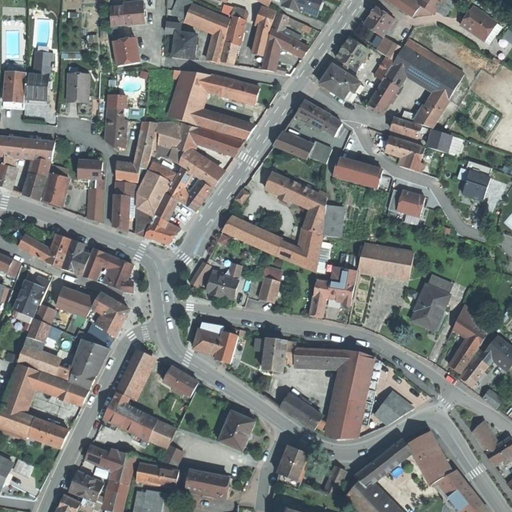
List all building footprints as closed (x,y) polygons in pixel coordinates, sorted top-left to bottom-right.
[(194,0),(193,0),(178,0),(173,13),(186,18),(192,4),(194,0)] [(320,7),(322,0),(285,0),(283,5),(298,11),(299,10),(316,16),(320,7)] [(389,0),(414,17),(421,8),(409,0),(389,0)] [(424,0),(421,5),(424,7),(428,10),(436,15),(439,10),(445,0),(424,0)] [(458,0),(445,0),(439,10),(447,16),(458,0)] [(125,7),(111,8),(113,26),(139,24),(146,23),(144,2),(124,3),(125,7)] [(192,4),(186,18),(195,22),(201,8),(192,4)] [(231,16),(234,8),(224,5),(220,14),(230,19),(231,16)] [(234,8),(231,16),(245,21),(246,21),(249,15),(248,12),(235,7),(234,8)] [(420,21),(428,10),(424,7),(415,17),(420,21)] [(464,25),(487,41),(493,32),(490,30),(496,21),(476,7),(470,16),(466,16),(467,20),(464,25)] [(201,8),(195,22),(215,31),(220,32),(226,18),(201,8)] [(261,17),(258,26),(260,26),(271,30),(277,13),(263,8),(261,17)] [(372,19),(368,25),(385,37),(393,26),(394,24),(396,21),(379,9),(378,9),(373,16),(372,19)] [(283,27),(286,22),(289,17),(279,13),(274,29),(280,33),(283,27)] [(239,46),(245,21),(231,16),(230,19),(231,19),(229,30),(230,30),(227,43),(238,45),(239,46)] [(309,33),(312,27),(289,17),(286,22),(309,33)] [(230,20),(226,18),(220,32),(227,34),(230,20)] [(503,27),(496,21),(490,30),(493,32),(487,41),(491,44),(503,27)] [(176,35),(179,35),(180,26),(167,25),(166,33),(176,35)] [(269,37),(271,30),(260,26),(258,35),(269,37)] [(300,37),(283,27),(280,33),(282,34),(297,42),(300,37)] [(280,33),(274,29),(270,40),(263,70),(275,72),(276,67),(280,46),(276,44),(282,34),(280,33)] [(220,32),(215,31),(208,60),(219,63),(227,34),(220,32)] [(297,42),(282,34),(276,44),(280,46),(302,58),(304,53),(307,48),(297,42)] [(179,35),(176,35),(173,57),(183,58),(194,60),(197,38),(179,35)] [(264,57),(269,37),(258,35),(254,54),(264,57)] [(379,50),(388,56),(396,43),(387,37),(379,50)] [(411,37),(406,46),(440,67),(445,59),(411,37)] [(137,38),(133,39),(127,40),(115,42),(119,66),(141,63),(139,51),(137,38)] [(339,58),(358,71),(372,51),(352,38),(345,48),(339,58)] [(238,45),(227,43),(222,62),(228,63),(233,65),(236,53),(238,45)] [(389,57),(395,61),(404,47),(396,43),(388,56),(389,57)] [(440,67),(406,46),(396,62),(394,64),(409,74),(437,91),(440,93),(443,87),(451,74),(440,67)] [(36,52),(35,65),(49,66),(49,61),(53,61),(53,53),(36,52)] [(396,62),(395,61),(389,57),(377,76),(384,81),(386,78),(394,64),(396,62)] [(401,87),(409,74),(394,64),(386,78),(388,79),(401,87)] [(35,65),(35,74),(49,75),(49,66),(35,65)] [(329,74),(323,83),(346,99),(352,89),(357,92),(363,83),(335,65),(329,74)] [(185,72),(174,70),(173,77),(183,78),(185,72)] [(4,102),(25,104),(25,99),(27,74),(6,72),(4,102)] [(211,76),(185,72),(183,78),(182,81),(207,89),(211,76)] [(35,74),(27,74),(25,99),(37,100),(47,100),(48,89),(48,80),(49,75),(35,74)] [(462,81),(451,74),(443,87),(451,92),(435,112),(440,115),(462,81)] [(68,100),(89,100),(89,75),(78,75),(78,78),(69,78),(68,100)] [(207,89),(206,92),(222,96),(225,79),(211,76),(207,89)] [(225,79),(222,96),(255,105),(258,96),(260,89),(225,79)] [(385,113),(401,87),(388,79),(372,104),(378,108),(385,113)] [(196,126),(200,112),(206,92),(207,89),(182,81),(171,118),(182,121),(196,126)] [(426,108),(435,112),(451,92),(443,87),(440,93),(437,91),(426,108)] [(351,102),(357,92),(352,89),(346,99),(351,102)] [(109,96),(109,107),(124,108),(124,109),(126,109),(127,97),(109,96)] [(303,108),(299,114),(325,130),(333,116),(307,100),(303,108)] [(124,109),(124,108),(109,107),(108,121),(111,121),(110,127),(107,126),(106,141),(112,146),(118,151),(119,151),(119,148),(122,119),(125,120),(124,109)] [(432,127),(440,115),(435,112),(426,108),(422,116),(418,123),(432,127)] [(401,118),(418,123),(422,116),(407,110),(401,118)] [(247,141),(254,129),(200,112),(196,126),(200,127),(201,126),(247,141)] [(340,120),(333,116),(325,130),(336,136),(343,124),(339,121),(340,120)] [(420,138),(423,127),(396,118),(394,123),(392,129),(420,138)] [(125,121),(125,120),(122,119),(119,148),(126,149),(129,121),(125,121)] [(137,145),(140,146),(143,130),(155,132),(157,124),(142,122),(137,145)] [(181,122),(159,122),(158,125),(157,133),(161,134),(158,144),(159,145),(173,149),(181,122)] [(188,169),(193,157),(197,144),(201,129),(182,123),(171,160),(188,169)] [(201,129),(197,144),(205,147),(210,132),(201,129)] [(138,157),(150,159),(152,150),(155,132),(143,130),(140,146),(138,152),(138,157)] [(430,147),(449,152),(453,135),(435,130),(430,147)] [(216,151),(235,158),(239,151),(244,143),(228,138),(220,135),(211,131),(210,132),(205,147),(210,149),(216,151)] [(161,134),(157,133),(155,132),(152,150),(157,151),(159,145),(158,144),(161,134)] [(283,135),(275,147),(310,161),(311,158),(314,149),(283,135)] [(426,149),(392,137),(390,143),(387,152),(404,158),(421,163),(426,149)] [(0,156),(7,157),(7,159),(11,159),(11,158),(14,140),(0,139),(0,156)] [(52,162),(56,144),(42,143),(14,140),(11,158),(16,158),(34,160),(52,162)] [(318,142),(314,149),(311,158),(329,164),(336,150),(318,142)] [(159,145),(157,151),(156,154),(170,159),(173,149),(159,145)] [(141,169),(148,170),(150,159),(138,157),(135,168),(141,169)] [(200,180),(213,189),(218,183),(223,176),(193,157),(188,169),(187,171),(193,175),(200,180)] [(15,168),(16,158),(11,158),(11,159),(7,159),(6,166),(15,168)] [(424,164),(421,163),(404,158),(401,166),(422,172),(424,164)] [(337,164),(334,177),(378,190),(384,171),(340,159),(337,164)] [(47,179),(52,162),(34,160),(30,174),(47,179)] [(102,174),(103,163),(80,162),(79,179),(91,180),(91,184),(105,184),(105,180),(101,180),(101,177),(101,174),(102,174)] [(150,172),(173,183),(177,175),(154,164),(150,172)] [(0,186),(2,187),(10,190),(15,172),(15,168),(6,166),(1,165),(0,169),(0,186)] [(139,183),(141,169),(135,168),(117,165),(117,180),(139,183)] [(56,168),(54,175),(66,178),(68,171),(56,168)] [(168,195),(177,201),(184,190),(186,186),(193,175),(187,171),(183,168),(168,195)] [(492,178),(471,171),(467,182),(468,182),(464,195),(477,199),(484,201),(488,189),(492,178)] [(156,216),(173,183),(150,172),(138,194),(138,212),(137,234),(146,237),(156,216)] [(270,181),(267,189),(302,204),(309,188),(274,172),(270,181)] [(32,198),(40,201),(47,179),(30,174),(24,195),(32,198)] [(66,178),(54,175),(51,174),(44,201),(53,204),(62,207),(69,179),(66,178)] [(182,204),(196,213),(204,201),(213,189),(200,180),(193,190),(190,193),(182,204)] [(116,196),(131,198),(134,198),(136,185),(116,182),(116,190),(116,196)] [(91,184),(90,200),(103,201),(105,184),(91,184)] [(321,193),(309,188),(302,204),(314,209),(321,193)] [(237,199),(244,204),(251,194),(244,189),(237,199)] [(177,201),(182,204),(190,193),(184,190),(177,201)] [(394,190),(389,210),(398,213),(399,212),(421,217),(423,209),(426,198),(404,192),(403,193),(394,190)] [(329,197),(321,193),(314,209),(311,215),(310,214),(305,228),(307,229),(303,252),(282,243),(277,255),(316,273),(323,239),(324,230),(329,197)] [(157,217),(167,222),(177,201),(168,195),(157,217)] [(115,227),(129,231),(131,198),(116,196),(115,227)] [(89,210),(103,211),(103,201),(90,200),(89,210)] [(89,219),(102,223),(103,211),(89,210),(89,219)] [(146,237),(171,244),(182,230),(167,222),(157,217),(156,216),(146,237)] [(224,231),(277,255),(282,243),(283,242),(231,220),(224,231)] [(230,238),(222,234),(218,243),(226,247),(230,238)] [(49,263),(63,268),(74,240),(60,235),(53,252),(49,263)] [(21,247),(36,255),(41,246),(38,244),(35,242),(27,237),(21,247)] [(75,240),(68,259),(80,263),(82,259),(84,252),(87,245),(75,240)] [(365,244),(361,269),(382,273),(400,276),(405,251),(365,244)] [(42,259),(49,263),(53,252),(41,246),(36,255),(42,259)] [(90,262),(85,276),(98,280),(103,265),(107,253),(95,248),(93,255),(90,262)] [(416,253),(405,251),(400,276),(410,278),(412,270),(416,253)] [(84,252),(82,259),(90,262),(93,255),(84,252)] [(0,267),(10,272),(15,260),(0,253),(0,267)] [(122,259),(107,253),(103,265),(117,271),(122,259)] [(16,259),(15,260),(10,272),(9,274),(17,278),(24,263),(16,259)] [(75,272),(85,276),(90,262),(82,259),(80,263),(68,259),(65,269),(75,272)] [(136,265),(122,259),(117,271),(116,275),(112,284),(118,288),(125,291),(129,281),(136,265)] [(198,288),(212,266),(204,262),(191,283),(198,288)] [(333,270),(331,283),(333,283),(333,281),(355,284),(356,285),(358,273),(333,270)] [(103,282),(112,284),(116,275),(107,272),(103,282)] [(212,293),(212,295),(218,297),(223,298),(224,296),(235,299),(239,282),(238,282),(233,280),(229,279),(223,278),(219,276),(220,273),(214,272),(210,286),(214,287),(212,293)] [(40,276),(36,285),(45,289),(39,304),(42,306),(43,305),(52,282),(45,279),(45,278),(42,277),(40,276)] [(267,278),(265,286),(279,290),(281,282),(267,278)] [(318,280),(311,315),(324,317),(327,299),(331,296),(333,283),(331,283),(318,280)] [(136,281),(129,281),(125,291),(136,293),(136,281)] [(333,281),(333,283),(331,296),(338,298),(347,299),(353,300),(355,284),(333,281)] [(18,318),(32,323),(39,304),(45,289),(36,285),(27,282),(16,310),(21,311),(18,318)] [(423,326),(435,331),(451,296),(427,285),(415,310),(417,310),(412,321),(423,326)] [(275,304),(279,290),(265,286),(260,299),(275,304)] [(75,313),(88,318),(93,310),(95,308),(99,300),(65,288),(59,307),(75,313)] [(99,324),(118,337),(125,323),(132,310),(104,293),(99,300),(95,308),(105,314),(101,321),(99,324)] [(37,318),(37,319),(51,325),(57,311),(43,305),(42,306),(37,318)] [(465,305),(460,315),(488,334),(495,325),(465,305)] [(88,318),(93,321),(95,317),(98,313),(93,310),(88,318)] [(454,328),(470,338),(481,346),(489,335),(488,334),(460,315),(454,328)] [(30,337),(44,342),(51,325),(37,319),(30,337)] [(205,324),(203,331),(218,335),(219,330),(224,332),(226,328),(205,324)] [(201,330),(195,349),(207,353),(218,356),(219,356),(224,337),(223,337),(218,335),(203,331),(201,330)] [(475,353),(476,355),(490,365),(493,360),(495,358),(510,369),(511,365),(511,346),(492,331),(489,335),(481,346),(475,353)] [(224,332),(223,337),(224,337),(219,356),(218,356),(216,360),(231,364),(240,337),(224,332)] [(470,338),(462,349),(472,356),(475,353),(481,346),(470,338)] [(256,351),(266,353),(268,340),(258,339),(256,351)] [(77,360),(102,369),(107,360),(112,349),(105,346),(84,340),(77,360)] [(284,373),(285,363),(288,343),(268,340),(266,353),(264,370),(284,373)] [(285,363),(295,364),(296,349),(297,344),(288,343),(285,363)] [(20,362),(46,371),(51,358),(51,357),(25,348),(20,362)] [(295,364),(340,366),(341,351),(302,349),(296,349),(295,364)] [(456,369),(462,373),(472,356),(462,349),(450,366),(456,369)] [(119,425),(119,424),(136,432),(135,434),(149,441),(168,449),(170,446),(178,430),(159,422),(159,421),(127,406),(150,357),(138,351),(105,419),(106,419),(119,425)] [(345,366),(343,374),(371,381),(376,359),(359,353),(349,352),(341,351),(340,366),(345,366)] [(469,369),(461,378),(467,383),(472,387),(490,365),(476,355),(467,367),(469,369)] [(46,371),(58,376),(61,366),(63,363),(51,358),(46,371)] [(508,371),(510,369),(495,358),(493,360),(500,366),(508,371)] [(371,381),(367,401),(374,403),(383,362),(376,359),(371,381)] [(99,375),(102,369),(77,360),(74,366),(99,375)] [(20,363),(5,406),(26,414),(36,386),(41,371),(20,363)] [(92,389),(99,375),(74,366),(72,365),(70,370),(67,379),(92,389)] [(58,376),(67,379),(70,370),(61,366),(58,376)] [(191,397),(199,383),(185,374),(173,367),(164,382),(191,397)] [(91,390),(41,371),(36,386),(85,404),(91,390)] [(338,440),(358,438),(364,413),(367,401),(371,381),(343,374),(331,427),(329,435),(338,440)] [(483,398),(495,407),(501,399),(490,390),(483,398)] [(291,393),(280,408),(296,419),(314,431),(317,427),(321,421),(324,417),(291,393)] [(393,393),(375,416),(388,426),(413,409),(393,393)] [(19,432),(31,436),(37,418),(26,414),(5,406),(0,419),(0,425),(13,430),(19,432)] [(219,441),(243,451),(250,436),(256,421),(232,411),(219,441)] [(37,418),(31,436),(63,448),(68,439),(72,430),(61,426),(50,422),(37,418)] [(117,429),(119,425),(106,419),(104,422),(117,429)] [(331,427),(321,421),(317,427),(329,435),(331,427)] [(477,439),(486,454),(500,445),(488,428),(484,421),(472,432),(477,439)] [(430,433),(408,445),(430,486),(439,481),(452,474),(430,433)] [(148,444),(149,441),(135,434),(133,437),(148,444)] [(486,454),(493,465),(511,453),(511,440),(511,439),(500,445),(486,454)] [(356,477),(360,481),(366,488),(412,453),(403,440),(384,455),(356,477)] [(86,460),(114,471),(105,510),(114,511),(122,511),(123,506),(125,506),(137,456),(119,452),(112,449),(112,451),(104,448),(104,450),(92,446),(89,453),(86,460)] [(182,451),(170,446),(168,449),(162,462),(179,466),(182,451)] [(278,473),(301,483),(312,456),(289,446),(283,460),(278,473)] [(0,491),(1,492),(7,479),(15,463),(0,456),(0,491)] [(496,469),(504,480),(511,474),(511,464),(509,460),(496,469)] [(21,473),(31,478),(36,466),(27,462),(21,473)] [(137,481),(176,489),(178,478),(180,471),(140,463),(137,481)] [(324,492),(334,496),(346,472),(336,467),(324,492)] [(75,480),(70,490),(85,497),(83,502),(94,507),(105,483),(79,471),(75,480)] [(190,471),(186,491),(226,498),(228,488),(230,478),(190,471)] [(488,511),(457,471),(452,474),(439,481),(462,511),(488,511)] [(348,483),(352,489),(360,481),(356,477),(348,483)] [(352,489),(345,497),(359,511),(389,511),(366,488),(360,481),(352,489)] [(148,490),(147,493),(138,491),(134,511),(161,511),(165,494),(148,490)] [(60,508),(67,511),(76,511),(81,503),(65,495),(62,502),(60,508)]
